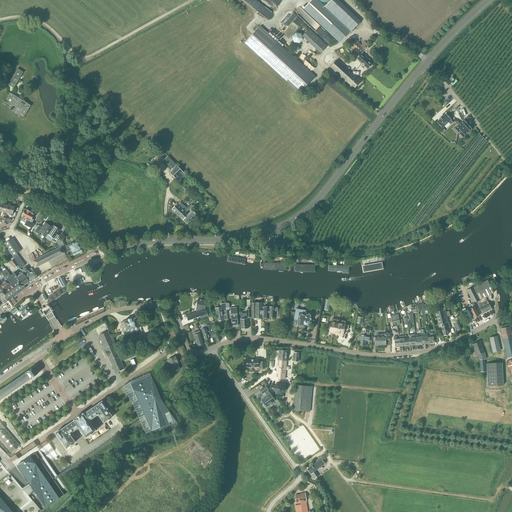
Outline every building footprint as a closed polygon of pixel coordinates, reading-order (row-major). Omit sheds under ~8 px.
[(311,0),(304,9),(340,43),(351,31),(325,7),(317,0),(311,0)] [(351,31),(360,21),(337,0),(331,0),(325,7),(351,31)] [(314,77),(259,27),(244,43),(289,84),(287,85),(298,95),(314,77)] [(309,29),(302,36),(303,37),(321,53),(328,46),(309,29)] [(295,33),(292,37),(294,42),(299,43),(302,39),(301,37),(300,34),(295,33)] [(356,41),(350,47),(358,54),(360,52),(361,53),(363,51),(362,50),(364,48),(356,41)] [(361,54),(357,59),(365,66),(365,67),(366,68),(367,68),(367,69),(371,65),(370,64),(372,62),(366,57),(365,58),(361,54)] [(360,81),(337,60),(330,67),(353,89),(360,81)] [(446,82),(448,85),(454,80),(452,77),(446,82)] [(21,113),(25,115),(31,106),(10,93),(5,100),(22,111),(21,113)] [(442,116),(438,119),(439,120),(436,122),(438,124),(437,125),(440,128),(440,127),(442,128),(448,122),(451,125),(453,123),(450,120),(451,120),(446,114),(443,117),(442,116)] [(464,120),(454,128),(462,138),(472,129),(464,120)] [(171,173),(179,182),(186,175),(168,156),(162,162),(171,171),(172,170),(173,171),(171,173)] [(177,204),(172,210),(180,218),(188,210),(186,209),(187,208),(180,202),(178,205),(177,204)] [(25,209),(21,217),(27,220),(24,225),(32,228),(34,223),(32,222),(34,220),(32,219),(34,214),(29,211),(28,210),(27,209),(26,209),(25,209)] [(188,214),(186,212),(180,218),(187,224),(196,215),(192,210),(188,214)] [(52,227),(45,222),(42,227),(39,225),(38,226),(35,225),(33,228),(36,230),(34,231),(39,234),(40,232),(46,236),(52,227)] [(60,230),(53,225),(46,236),(47,234),(53,238),(51,240),(56,243),(60,237),(57,235),(60,230)] [(12,238),(4,244),(8,250),(12,256),(14,259),(20,268),(24,265),(17,253),(21,251),(12,238)] [(83,252),(82,250),(77,241),(66,246),(67,250),(70,249),(73,256),(83,252)] [(61,246),(33,261),(36,267),(64,253),(61,246)] [(253,258),(229,254),(227,265),(253,268),(255,259),(253,258)] [(359,260),(352,261),(354,273),(389,267),(387,256),(373,259),(359,260)] [(262,259),(260,259),(258,272),(287,274),(288,260),(270,260),(268,260),(262,259)] [(320,262),(292,260),(291,273),(320,274),(320,262)] [(328,262),(323,262),(322,274),(349,274),(349,261),(345,262),(337,262),(333,262),(330,262),(328,262)] [(26,267),(22,270),(24,273),(30,282),(38,277),(31,268),(28,270),(26,267)] [(24,283),(25,284),(28,283),(30,282),(24,273),(23,273),(23,272),(18,275),(17,274),(15,275),(19,280),(21,278),(24,283)] [(0,282),(0,294),(5,299),(6,299),(7,301),(25,288),(24,286),(25,284),(24,283),(21,278),(19,280),(15,275),(14,273),(9,277),(6,279),(2,284),(0,282)] [(60,277),(58,278),(58,279),(58,280),(60,284),(61,283),(62,286),(66,285),(62,277),(61,278),(61,277),(60,277)] [(488,280),(473,287),(480,300),(494,293),(488,280)] [(473,287),(467,290),(473,303),(480,300),(473,287)] [(198,299),(197,305),(198,311),(186,315),(188,320),(202,315),(203,318),(208,316),(205,308),(204,309),(204,306),(205,306),(206,300),(198,299)] [(483,313),(491,309),(487,301),(479,306),(483,313)] [(225,303),(220,304),(220,307),(215,308),(217,321),(224,320),(228,319),(226,311),(226,310),(225,303)] [(263,318),(274,318),(274,311),(278,311),(278,307),(274,307),(262,307),(262,303),(252,303),(252,318),(262,318),(263,318)] [(18,311),(23,316),(31,311),(27,305),(18,311)] [(479,315),(475,306),(468,309),(467,307),(462,309),(468,321),(479,315)] [(231,313),(232,326),(238,326),(237,307),(231,308),(231,310),(230,310),(229,311),(229,312),(230,313),(231,313)] [(448,322),(445,310),(436,312),(439,324),(442,324),(442,327),(444,335),(448,334),(446,326),(445,326),(444,323),(448,322)] [(311,323),(312,314),(306,313),(306,314),(299,313),(298,320),(299,320),(298,326),(305,327),(305,325),(306,325),(308,324),(308,323),(311,323)] [(452,319),(454,323),(457,330),(462,328),(458,321),(461,319),(459,315),(456,316),(457,317),(452,319)] [(126,332),(139,328),(136,318),(124,321),(124,322),(121,323),(123,332),(126,331),(126,332)] [(345,324),(331,321),(329,332),(338,333),(338,335),(343,336),(344,331),(347,331),(348,326),(345,325),(345,324)] [(218,340),(213,324),(208,326),(209,327),(206,328),(202,329),(205,340),(210,339),(209,337),(215,335),(217,341),(218,340)] [(511,357),(511,335),(510,327),(501,329),(507,358),(511,357)] [(370,329),(366,328),(365,336),(361,335),(361,336),(359,336),(358,341),(360,341),(360,345),(366,346),(366,341),(369,341),(369,339),(371,339),(371,335),(369,335),(370,329)] [(98,335),(106,351),(105,351),(108,357),(115,373),(125,369),(108,331),(98,335)] [(203,344),(199,331),(194,333),(198,345),(203,344)] [(384,336),(375,336),(375,345),(385,345),(385,341),(389,341),(389,332),(384,332),(384,336)] [(150,334),(141,336),(143,343),(151,341),(150,334)] [(501,351),(497,336),(489,338),(493,352),(501,351)] [(481,342),(472,345),(476,355),(484,352),(481,342)] [(285,378),(287,351),(279,350),(276,377),(285,378)] [(173,372),(180,369),(177,363),(178,363),(175,356),(175,357),(174,356),(167,360),(168,362),(169,361),(173,372)] [(246,359),(247,367),(258,367),(258,366),(258,362),(258,359),(246,359)] [(503,385),(502,363),(486,364),(487,386),(503,385)] [(36,376),(31,369),(26,372),(26,373),(0,391),(0,400),(30,379),(31,380),(36,376)] [(151,431),(167,424),(146,378),(131,384),(151,431)] [(285,389),(283,384),(277,384),(274,388),(276,394),(282,394),(285,389)] [(310,412),(312,387),(296,385),(294,410),(310,412)] [(266,386),(260,390),(262,394),(264,392),(267,396),(261,400),(266,407),(275,400),(271,394),(270,394),(268,390),(266,386)] [(108,408),(102,401),(98,403),(98,404),(84,413),(82,413),(80,414),(76,417),(76,418),(74,419),(73,419),(73,421),(59,430),(55,433),(60,441),(61,441),(66,449),(76,442),(70,434),(71,433),(79,428),(85,438),(96,431),(89,421),(97,416),(98,415),(103,423),(113,417),(107,409),(108,408)] [(0,438),(11,452),(20,445),(0,422),(0,438)] [(30,456),(17,466),(43,504),(42,506),(43,509),(59,498),(30,456)] [(306,469),(313,479),(318,476),(314,471),(324,464),(321,459),(306,469)] [(306,504),(307,503),(305,493),(302,493),(302,494),(295,495),(297,505),(306,504)] [(0,511),(12,511),(0,497),(0,511)]
